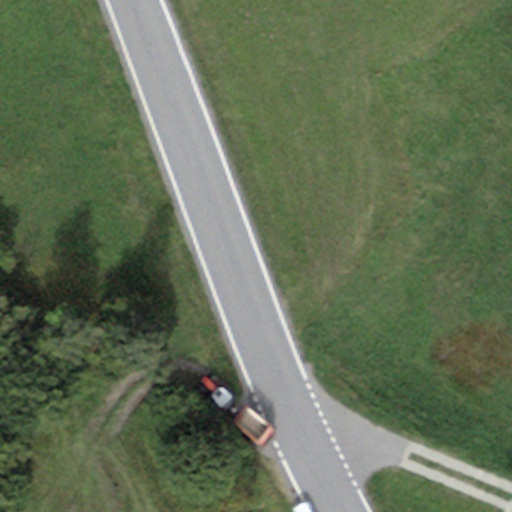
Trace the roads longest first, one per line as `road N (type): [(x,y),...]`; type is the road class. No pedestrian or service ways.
road 1 (tertiary): [(132,0),(339,511)]
road 2 (track): [(64,511),(137,386),(181,373),(256,421),(352,440),(511,501)]
